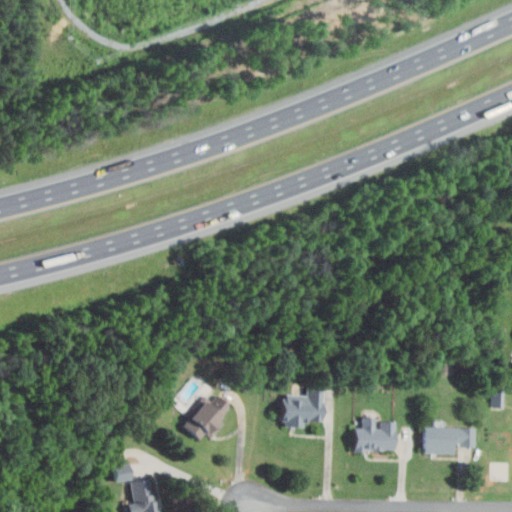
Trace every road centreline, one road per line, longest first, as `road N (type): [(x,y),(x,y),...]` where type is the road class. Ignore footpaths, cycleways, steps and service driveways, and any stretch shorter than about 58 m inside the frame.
road 1 (motorway): [(511,22),(254,130),(0,205)]
road 2 (motorway): [(0,272),(257,198),(511,93)]
road 3 (residential): [(511,508),(249,507)]
